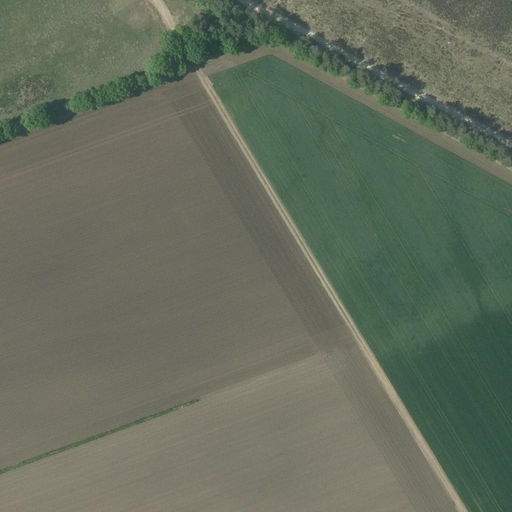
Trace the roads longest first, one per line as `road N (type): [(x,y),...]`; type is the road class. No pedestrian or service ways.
road 1 (track): [(156,0),(461,511)]
road 2 (track): [(511,144),(240,0)]
